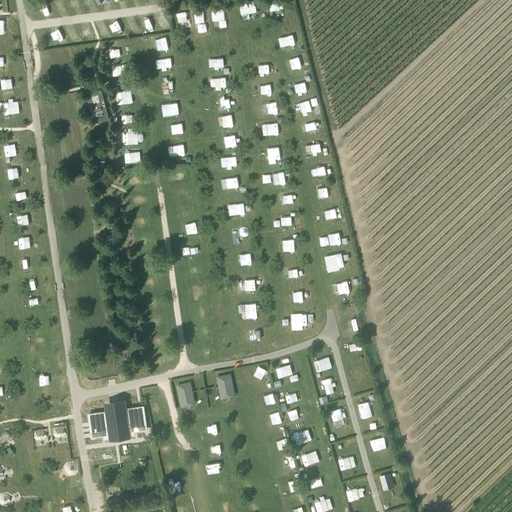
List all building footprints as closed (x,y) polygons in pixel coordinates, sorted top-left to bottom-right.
[(250,13),(256,12),(256,2),(241,3),(242,19),(250,19),(250,13)] [(278,2),(270,4),(272,17),(281,16),(278,2)] [(213,10),(213,25),(225,24),(225,9),(213,10)] [(195,11),(196,24),(205,23),(204,10),(195,11)] [(166,17),(158,19),(160,27),(168,26),(166,17)] [(128,22),(131,31),(138,29),(135,20),(128,22)] [(164,37),(153,38),(154,47),(165,46),(164,37)] [(288,49),(288,50),(295,49),(294,40),(280,42),(280,49),(288,49)] [(111,56),(122,56),(122,46),(111,47),(111,56)] [(8,57),(0,57),(0,73),(10,72),(8,57)] [(224,58),(209,58),(210,68),(224,68),(224,58)] [(166,69),(174,69),(173,60),(165,60),(166,69)] [(289,73),(303,69),(300,60),(286,64),(289,73)] [(260,74),(269,74),(269,64),(260,65),(260,74)] [(66,87),(74,84),(71,76),(63,79),(66,87)] [(216,89),(225,88),(225,79),(215,79),(216,89)] [(165,81),(165,92),(174,91),(174,81),(165,81)] [(273,81),(263,82),(265,92),(274,91),(273,81)] [(3,94),(13,93),(13,82),(3,83),(3,94)] [(298,95),(308,93),(305,82),(295,84),(298,95)] [(101,90),(86,94),(94,124),(109,120),(101,90)] [(118,104),(129,103),(127,91),(116,92),(118,104)] [(228,98),(219,99),(220,108),(229,107),(228,98)] [(295,103),(297,115),(312,112),(310,100),(295,103)] [(178,104),(162,105),(163,117),(178,116),(178,104)] [(8,116),(16,116),(16,107),(8,107),(8,116)] [(119,114),(120,123),(128,122),(128,114),(119,114)] [(220,116),(221,129),(232,128),(231,116),(220,116)] [(267,124),(269,136),(280,134),(278,122),(267,124)] [(303,131),(316,129),(316,122),(302,123),(303,131)] [(9,134),(10,143),(19,143),(18,134),(9,134)] [(138,134),(124,135),(124,143),(139,142),(138,134)] [(320,143),(306,145),(307,153),(321,151),(320,143)] [(184,144),(169,146),(171,157),(186,154),(184,144)] [(271,161),(281,160),(279,147),(269,148),(271,161)] [(9,158),(10,168),(23,167),(22,156),(9,158)] [(227,157),(227,166),(237,165),(236,156),(227,157)] [(325,165),(314,167),(316,177),(327,175),(325,165)] [(286,184),(284,169),(273,170),(274,185),(286,184)] [(223,179),(224,188),(239,186),(238,177),(223,179)] [(327,185),(317,186),(319,198),(329,197),(327,185)] [(32,223),(36,210),(28,207),(24,220),(32,223)] [(321,224),(337,221),(334,208),(319,210),(321,224)] [(282,225),(292,225),(291,216),(281,217),(282,225)] [(329,234),(330,245),(341,244),(339,232),(329,234)] [(328,235),(319,237),(321,245),(330,244),(328,235)] [(284,239),(284,250),(294,249),(294,239),(284,239)] [(197,242),(188,243),(189,252),(198,251),(197,242)] [(34,249),(25,251),(28,265),(37,263),(34,249)] [(325,255),(327,270),(344,268),(342,253),(325,255)] [(237,255),(237,264),(251,264),(251,255),(237,255)] [(288,270),(289,278),(299,276),(297,268),(288,270)] [(347,280),(331,284),(334,296),(350,292),(347,280)] [(246,293),(256,292),(255,282),(246,282),(246,293)] [(294,302),(303,302),(303,291),(293,291),(294,302)] [(31,307),(44,305),(43,297),(30,299),(31,307)] [(198,307),(199,317),(209,315),(208,306),(198,307)] [(348,326),(357,322),(353,311),(339,316),(342,326),(348,324),(348,326)] [(291,313),(292,329),(308,328),(307,313),(291,313)] [(8,341),(9,354),(24,354),(23,341),(8,341)] [(347,353),(362,351),(361,341),(346,343),(347,353)] [(212,342),(201,344),(203,356),(214,354),(212,342)] [(163,355),(153,357),(154,367),(164,365),(163,355)] [(329,356),(314,360),(317,371),(332,368),(329,356)] [(103,368),(111,368),(111,358),(103,358),(103,368)] [(276,368),(279,378),(293,373),(290,364),(276,368)] [(254,375),(263,379),(268,370),(259,366),(254,375)] [(367,366),(352,371),(357,385),(372,380),(367,366)] [(229,376),(218,378),(222,395),(232,393),(229,376)] [(334,392),(331,378),(323,379),(326,394),(334,392)] [(192,401),(189,383),(178,386),(182,403),(192,401)] [(286,394),(287,402),(304,399),(303,391),(286,394)] [(274,392),(264,395),(267,405),(277,402),(274,392)] [(330,411),(334,421),(345,417),(342,407),(330,411)] [(271,415),(273,426),(283,424),(281,413),(271,415)] [(115,417),(117,432),(124,430),(125,434),(133,433),(132,429),(140,428),(138,414),(115,417)] [(66,428),(54,429),(55,437),(66,436),(66,428)] [(295,435),(297,444),(306,442),(304,433),(295,435)] [(371,440),(374,451),(385,448),(382,437),(371,440)] [(302,455),(305,465),(320,461),(316,450),(302,455)] [(293,454),(283,457),(286,469),(296,466),(293,454)] [(339,458),(341,468),(356,466),(355,456),(339,458)] [(308,479),(312,488),(325,484),(321,474),(308,479)] [(391,478),(384,480),(386,489),(394,487),(391,478)] [(286,481),(286,486),(281,487),(283,493),(297,491),(295,479),(286,481)] [(360,484),(350,486),(352,496),(362,493),(360,484)] [(9,500),(18,499),(16,491),(8,493),(9,500)] [(315,502),(318,511),(320,511),(333,508),(330,497),(315,502)] [(120,498),(106,501),(108,510),(122,508),(120,498)] [(69,502),(61,503),(61,511),(62,511),(70,511),(69,502)]
